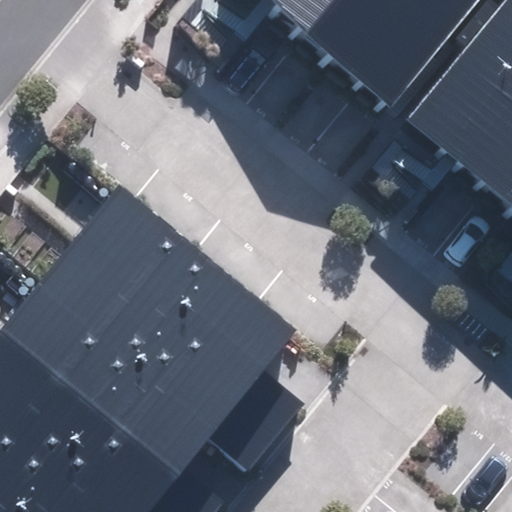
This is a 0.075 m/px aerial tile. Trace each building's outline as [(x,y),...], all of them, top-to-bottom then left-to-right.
[(29,0),(0,0),(0,101),(65,69),(29,0)] [(272,0),(395,102),(481,0),(272,0)] [(511,0),(508,0),(410,118),(511,203),(511,0)] [(0,342),(0,511),(215,511),(226,499),(188,469),(213,439),(251,470),(305,404),(266,373),(299,332),(124,191),(0,342)] [(418,419),(380,453),(406,482),(444,448),(418,419)]
